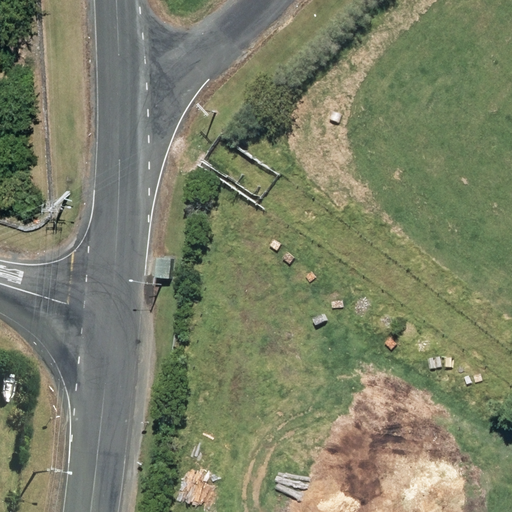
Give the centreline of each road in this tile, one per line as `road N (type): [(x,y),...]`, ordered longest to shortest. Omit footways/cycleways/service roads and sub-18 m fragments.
road 1 (tertiary): [(112,314),(124,107)]
road 2 (tertiary): [(88,511),(112,314)]
road 3 (unclassified): [(124,107),(271,0)]
